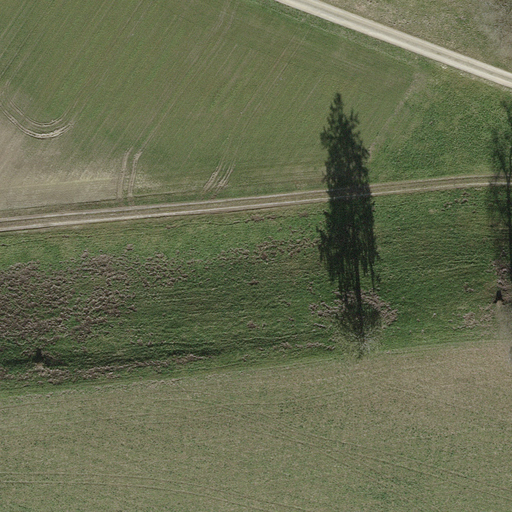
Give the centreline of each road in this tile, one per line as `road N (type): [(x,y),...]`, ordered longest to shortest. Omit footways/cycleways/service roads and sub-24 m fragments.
road 1 (track): [(0,226),(511,183)]
road 2 (track): [(511,79),(289,0)]
